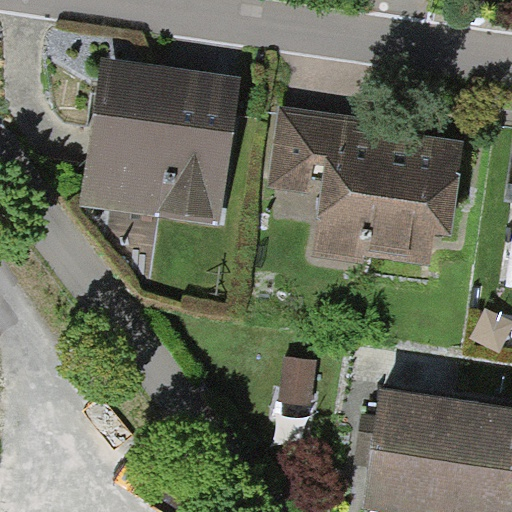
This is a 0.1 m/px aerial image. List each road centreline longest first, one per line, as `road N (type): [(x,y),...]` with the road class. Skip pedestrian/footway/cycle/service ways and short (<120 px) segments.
road 1 (residential): [(0,143),(281,511)]
road 2 (residential): [(80,0),(511,57)]
